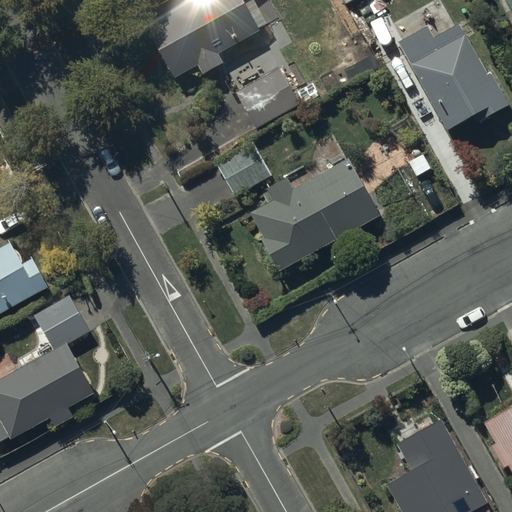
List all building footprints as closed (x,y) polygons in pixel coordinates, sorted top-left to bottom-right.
[(196,0),(151,24),(177,75),(199,63),(203,71),(219,63),(215,55),(259,32),(242,0),(196,0)] [(507,106),(460,25),(433,40),(427,29),(400,45),(449,130),(474,116),(478,122),(507,106)] [(298,104),(279,70),(237,93),(256,127),(298,104)] [(269,176),(252,146),(219,164),(236,194),(269,176)] [(377,215),(349,163),(294,193),(287,181),(270,190),(277,202),(256,213),(271,240),(266,243),(278,267),(377,215)] [(22,268),(10,247),(0,253),(0,312),(47,287),(33,262),(22,268)] [(88,333),(70,299),(36,318),(55,351),(88,333)] [(0,444),(93,392),(68,349),(0,386),(0,444)] [(511,412),(489,425),(501,447),(496,450),(506,467),(510,465),(511,469),(511,412)] [(489,511),(441,423),(401,444),(417,473),(391,487),(404,511),(489,511)]
